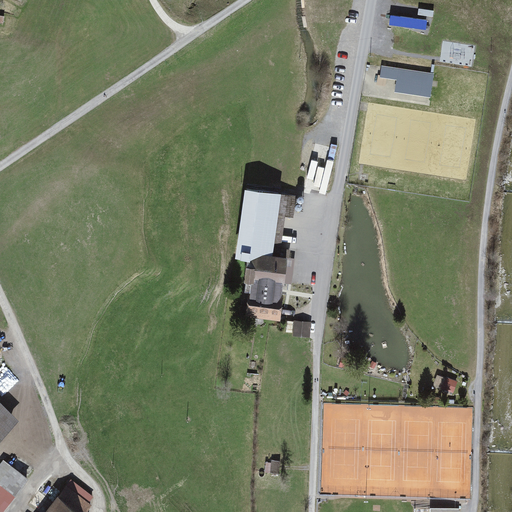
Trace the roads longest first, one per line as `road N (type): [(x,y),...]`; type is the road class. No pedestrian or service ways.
road 1 (track): [(511,85),(487,226),(475,504)]
road 2 (unclassified): [(0,297),(59,435),(60,460),(20,511)]
road 3 (unclassified): [(191,37),(0,167)]
